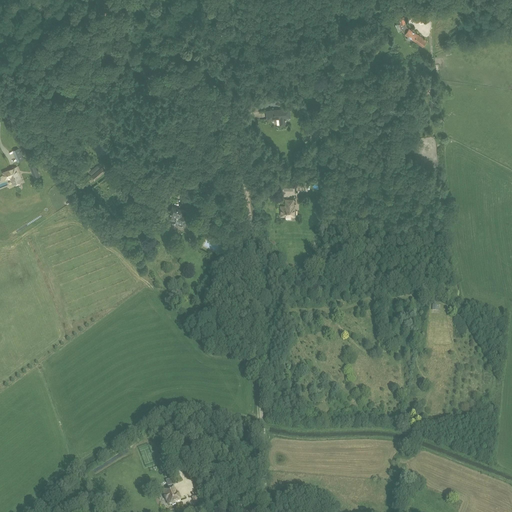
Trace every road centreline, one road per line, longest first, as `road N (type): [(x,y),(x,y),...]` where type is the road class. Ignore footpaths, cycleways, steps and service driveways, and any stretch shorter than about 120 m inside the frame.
road 1 (unknown): [(511,473),(409,432),(299,429),(172,406),(72,464),(19,511)]
road 2 (track): [(269,511),(256,264),(224,51)]
road 3 (track): [(8,105),(224,51)]
road 4 (track): [(428,0),(224,51)]
road 5 (track): [(258,310),(333,310),(376,297),(421,296)]
